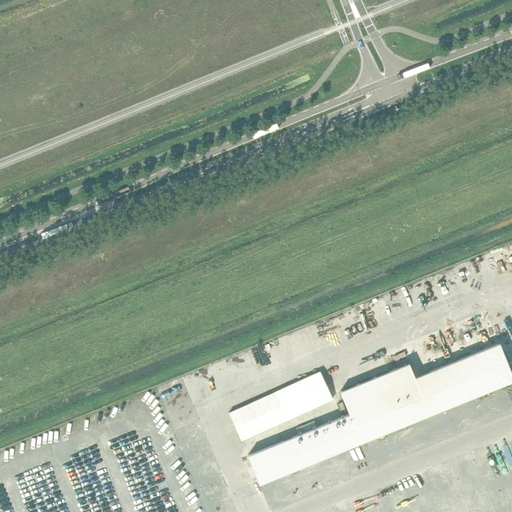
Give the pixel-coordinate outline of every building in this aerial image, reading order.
[(511,381),(511,375),(499,343),(414,378),(409,364),(340,391),(349,414),(248,455),(259,484),(511,381)] [(320,371),(229,412),(242,441),(332,399),(320,371)] [(141,410),(146,408),(140,396),(135,398),(141,410)] [(340,413),(346,411),(342,402),(337,404),(340,413)] [(150,410),(154,422),(160,420),(155,408),(150,410)]
